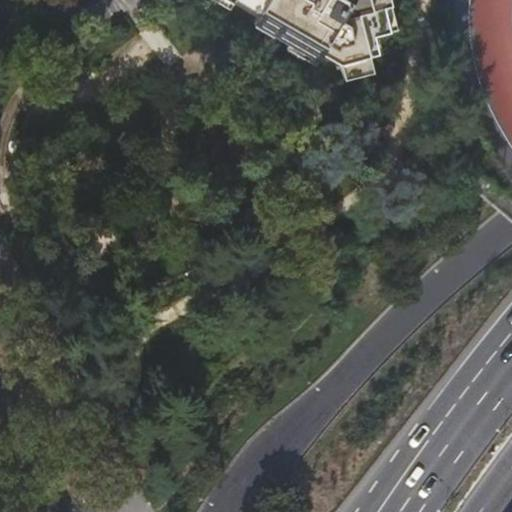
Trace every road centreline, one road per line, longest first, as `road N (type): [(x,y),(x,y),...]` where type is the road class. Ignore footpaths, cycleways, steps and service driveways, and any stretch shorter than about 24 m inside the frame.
road 1 (trunk): [(511,217),(256,464),(222,511)]
road 2 (trunk): [(511,359),(410,438),(355,511)]
road 3 (trunk): [(511,363),(405,511)]
